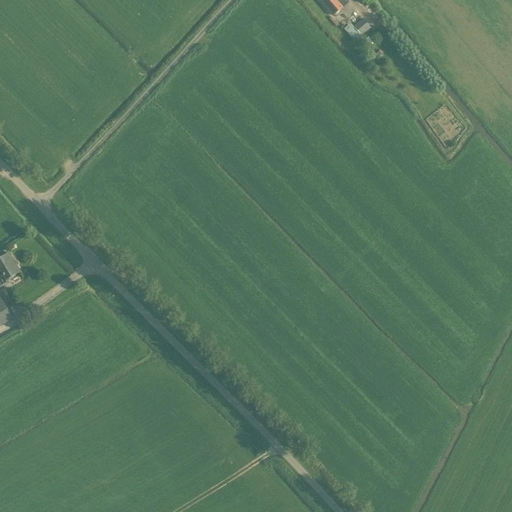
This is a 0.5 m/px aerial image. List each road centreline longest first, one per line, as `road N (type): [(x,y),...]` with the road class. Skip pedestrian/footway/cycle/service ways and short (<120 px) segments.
road 1 (unclassified): [(336,511),(39,205)]
road 2 (unclassified): [(39,205),(232,0)]
